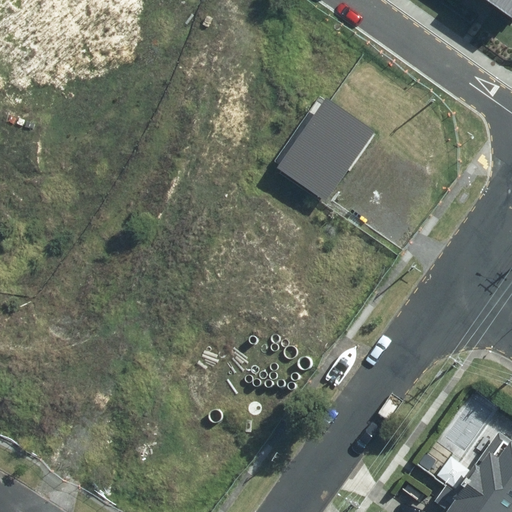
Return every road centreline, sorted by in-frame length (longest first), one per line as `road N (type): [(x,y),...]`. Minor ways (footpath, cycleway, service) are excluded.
road 1 (residential): [(287,511),(453,279)]
road 2 (residential): [(511,113),(353,0)]
